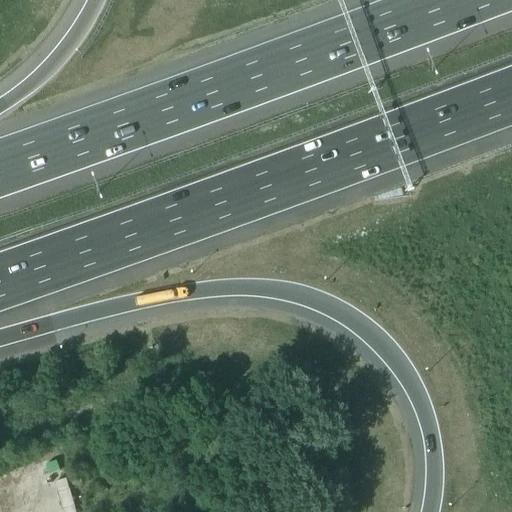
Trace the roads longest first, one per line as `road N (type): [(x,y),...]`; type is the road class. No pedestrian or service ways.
road 1 (motorway): [(0,335),(227,287),(281,289),(323,302),(395,356),(419,394),(434,471),(430,511)]
road 2 (motorway): [(0,280),(511,94)]
road 3 (motorway): [(463,0),(0,174)]
road 4 (motorway): [(90,0),(57,52),(0,104)]
